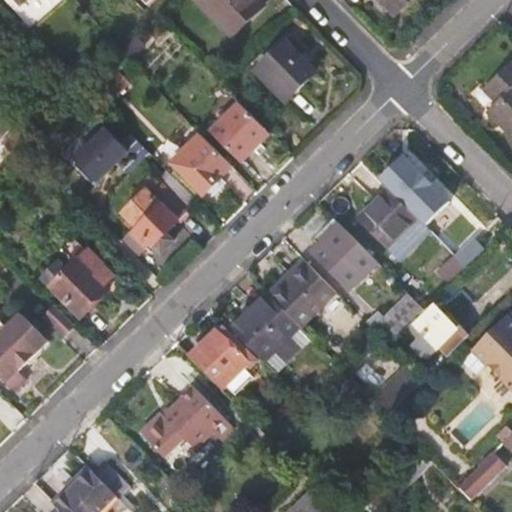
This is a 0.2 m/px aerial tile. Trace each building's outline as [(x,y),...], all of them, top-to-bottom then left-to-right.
[(195,0),(232,37),(264,5),(259,0),(195,0)] [(380,0),(396,16),(412,0),(380,0)] [(255,71),(285,102),(316,71),(286,41),(255,71)] [(489,111),(511,134),(511,60),(484,87),(498,102),(489,111)] [(104,84),(114,96),(128,83),(117,72),(104,84)] [(5,92),(0,97),(0,105),(10,117),(19,108),(5,92)] [(240,161),(270,133),(240,102),(211,130),(240,161)] [(107,129),(75,161),(96,183),(129,152),(107,129)] [(14,138),(21,146),(30,138),(22,130),(14,138)] [(203,193),(233,166),(202,135),(174,162),(203,193)] [(413,149),(381,181),(389,189),(410,210),(420,199),(416,195),(428,185),(431,188),(438,180),(422,162),(423,160),(413,149)] [(17,172),(23,165),(12,154),(6,160),(17,172)] [(165,229),(196,200),(167,171),(156,181),(151,174),(132,191),(138,198),(123,212),(127,217),(124,220),(134,231),(126,239),(137,251),(148,241),(160,254),(175,240),(165,229)] [(410,210),(389,189),(360,218),(389,248),(419,219),(410,210)] [(350,287),(377,262),(333,217),(316,234),(321,240),(312,250),(350,287)] [(461,242),(451,253),(456,257),(466,267),(494,240),(485,229),(465,247),(461,242)] [(42,277),(80,317),(109,289),(104,284),(113,275),(89,249),(86,252),(77,243),(42,277)] [(441,272),(450,282),(466,267),(456,257),(441,272)] [(277,283),(267,294),(270,298),(301,329),(338,294),(307,262),(281,287),(277,283)] [(376,311),(365,322),(387,344),(408,323),(416,316),(423,309),(409,295),(383,318),(376,311)] [(241,319),(229,328),(264,364),(301,329),(270,298),(245,322),(241,319)] [(54,305),(45,314),(53,322),(60,329),(66,335),(75,326),(54,305)] [(422,323),(421,325),(427,330),(413,343),(426,356),(438,345),(448,356),(472,333),(461,323),(458,327),(444,313),(437,307),(422,323)] [(448,310),(444,313),(458,327),(461,323),(448,310)] [(0,374),(15,389),(26,377),(18,370),(49,339),(42,333),(20,312),(7,326),(0,319),(0,374)] [(511,319),(507,315),(473,349),(473,348),(488,363),(491,361),(501,373),(499,375),(511,387),(511,319)] [(416,316),(408,323),(414,330),(421,325),(422,323),(416,316)] [(53,322),(42,333),(49,339),(60,329),(53,322)] [(215,328),(186,357),(220,390),(247,364),(251,366),(258,360),(224,327),(219,332),(215,328)] [(373,399),(388,415),(423,381),(408,365),(373,399)] [(165,415),(162,413),(141,434),(166,458),(183,439),(194,449),(212,432),(221,441),(233,427),(193,388),(170,410),(165,415)] [(121,443),(126,437),(106,416),(100,421),(121,443)] [(494,433),(503,441),(511,434),(511,432),(511,431),(504,424),(494,433)] [(394,494),(430,460),(422,451),(386,487),(394,494)] [(506,465),(492,452),(457,487),(470,500),(506,465)] [(101,459),(89,470),(94,475),(106,463),(101,459)] [(106,463),(94,475),(117,497),(128,486),(106,463)] [(85,466),(50,500),(54,505),(89,470),(85,466)] [(89,470),(54,505),(61,511),(98,511),(99,511),(116,511),(124,505),(117,497),(94,475),(89,470)] [(381,511),(396,497),(394,494),(386,487),(360,511),(381,511)] [(327,511),(309,492),(288,511),(335,511),(333,509),(330,511),(327,511)]
